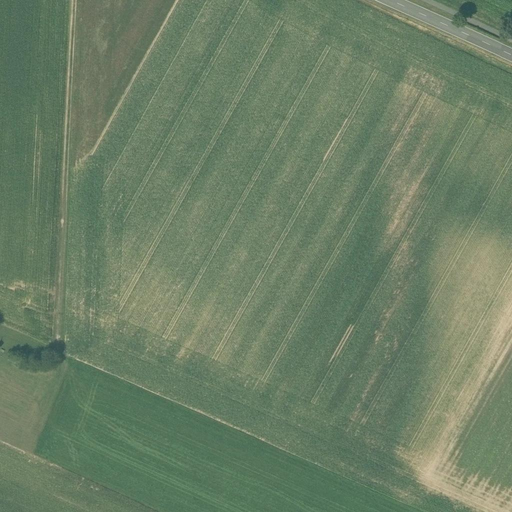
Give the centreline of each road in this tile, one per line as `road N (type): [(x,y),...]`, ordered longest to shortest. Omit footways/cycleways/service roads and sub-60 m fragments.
road 1 (track): [(55,351),(73,0)]
road 2 (tertiary): [(511,57),(391,0)]
